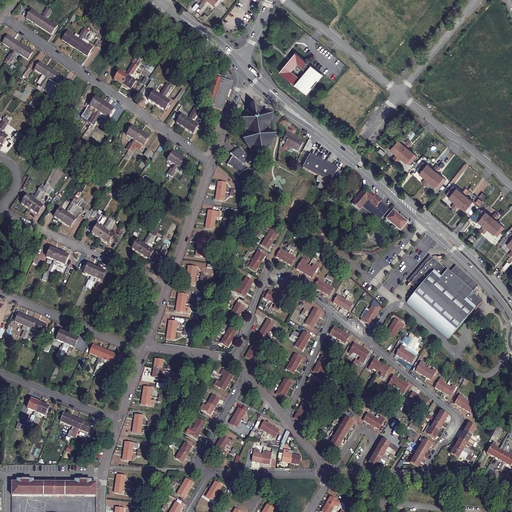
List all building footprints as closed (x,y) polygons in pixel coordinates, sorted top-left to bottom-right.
[(383,0),(394,9),(401,0),(383,0)] [(39,27),(51,11),(49,9),(44,15),(45,16),(44,18),(37,13),(38,13),(33,9),(27,18),(39,27)] [(54,13),(51,11),(39,27),(52,36),(58,27),(54,24),(53,25),(47,20),(48,18),(50,19),(54,13)] [(62,41),(74,50),(86,34),(84,32),(80,38),(81,39),(79,41),(72,36),(73,35),(68,32),(62,41)] [(86,34),(74,50),(87,59),(93,50),(88,47),(88,48),(81,43),(83,41),(84,41),(88,35),(86,34)] [(6,61),(9,62),(19,45),(6,37),(0,46),(5,49),(6,48),(13,53),(11,55),(10,55),(6,61)] [(19,45),(9,62),(11,64),(15,58),(14,57),(15,54),(22,59),(21,60),(26,63),(32,54),(19,45)] [(292,85),(293,85),(293,86),(294,87),(295,87),(296,87),(297,87),(305,94),(321,74),(309,64),(310,63),(309,61),(308,60),(307,59),(306,59),(304,60),(295,53),(290,59),(289,58),(287,61),(288,61),(279,72),(290,81),(290,82),(290,83),(291,84),(292,85)] [(481,62),(469,64),(471,77),(483,76),(481,62)] [(114,80),(122,86),(135,67),(132,65),(127,74),(128,74),(126,77),(119,72),(114,80)] [(37,90),(40,91),(50,75),(37,66),(32,74),(40,79),(38,83),(41,85),(37,90)] [(135,67),(122,86),(130,91),(136,84),(129,79),(131,76),(132,77),(138,69),(135,67)] [(23,81),(30,74),(27,72),(21,79),(23,81)] [(50,75),(40,91),(42,93),(46,87),(45,86),(46,84),(53,88),(53,89),(58,92),(63,83),(50,75)] [(222,111),(232,83),(222,79),(217,92),(214,91),(209,102),(213,103),(212,107),(222,111)] [(483,81),(462,84),(463,90),(473,89),(474,94),(483,92),(482,88),(484,88),(483,81)] [(147,100),(156,106),(169,86),(167,85),(161,93),(162,94),(160,96),(153,92),(147,100)] [(169,86),(156,106),(165,112),(170,103),(163,98),(164,96),(166,96),(171,88),(169,86)] [(475,96),(479,117),(487,116),(486,108),(500,106),(498,92),(475,96)] [(89,107),(93,110),(96,112),(94,114),(89,123),(91,125),(104,104),(94,98),(89,107)] [(113,110),(104,104),(91,125),(93,126),(99,117),(100,115),(102,116),(107,119),(113,110)] [(271,148),(273,138),(269,129),(270,128),(269,128),(271,118),(265,111),(265,109),(264,109),(263,110),(257,108),(257,107),(255,105),(253,105),(251,107),(251,109),(246,112),(244,112),(244,114),(242,123),(245,131),(245,133),(246,133),(245,143),(251,151),(258,153),(258,155),(259,156),(262,156),(264,155),(265,152),(271,148)] [(176,124),(184,129),(197,110),(194,109),(188,117),(190,118),(188,121),(181,116),(176,124)] [(197,110),(184,129),(193,135),(198,127),(191,123),(192,120),(194,121),(199,112),(197,110)] [(6,122),(0,131),(0,145),(2,147),(7,139),(0,134),(2,131),(3,132),(9,123),(6,122)] [(128,152),(140,133),(132,128),(126,136),(131,139),(128,143),(130,144),(126,150),(128,152)] [(303,144),(298,141),(294,138),(295,136),(288,132),(283,141),(287,143),(285,145),(299,152),(303,144)] [(148,139),(140,133),(128,152),(131,154),(135,147),(136,148),(139,144),(143,147),(148,139)] [(391,142),(402,151),(410,142),(408,140),(404,144),(398,140),(395,138),(391,142)] [(395,160),(402,151),(391,142),(388,146),(390,148),(390,149),(396,154),(395,156),(393,158),(395,160)] [(412,144),(410,142),(402,151),(417,163),(421,159),(417,157),(418,156),(415,154),(409,148),(412,144)] [(244,182),(249,178),(245,172),(248,169),(243,165),(249,156),(243,152),(240,148),(230,155),(233,157),(228,165),(233,168),(244,182)] [(411,165),(414,167),(417,163),(402,151),(395,160),(397,162),(401,158),(407,163),(411,165)] [(169,177),(181,158),(173,153),(167,162),(174,166),(171,170),(170,169),(166,175),(169,177)] [(310,155),(303,169),(318,177),(316,180),(316,182),(319,184),(317,187),(322,190),(327,182),(330,183),(337,170),(310,155)] [(189,164),(181,158),(169,177),(171,178),(175,172),(174,171),(177,168),(184,172),(189,164)] [(424,161),(420,166),(432,175),(439,166),(436,164),(435,166),(433,168),(427,163),(427,164),(424,161)] [(422,182),(424,184),(432,175),(420,166),(417,170),(420,173),(425,178),(422,182)] [(441,168),(439,166),(432,175),(443,184),(446,180),(443,178),(444,177),(438,172),(439,170),(439,169),(441,168)] [(454,177),(457,173),(447,167),(445,171),(454,177)] [(33,172),(33,173),(35,170),(31,168),(26,176),(29,178),(33,172)] [(432,175),(424,184),(426,186),(428,184),(430,181),(439,188),(443,184),(432,175)] [(290,226),(313,183),(314,182),(305,178),(282,221),(288,224),(290,226)] [(218,182),(217,191),(226,193),(227,184),(218,182)] [(454,185),(450,190),(461,199),(468,190),(466,189),(463,193),(454,185)] [(21,204),(29,210),(41,190),(39,189),(33,197),(35,198),(33,201),(26,196),(21,204)] [(41,190),(29,210),(38,216),(43,207),(36,202),(37,200),(38,201),(44,192),(41,190)] [(452,206),(454,208),(461,199),(450,190),(446,194),(455,202),(452,206)] [(470,192),(468,190),(461,199),(473,208),(476,204),(472,201),(472,200),(467,196),(470,192)] [(226,193),(217,191),(215,200),(224,201),(226,193)] [(475,202),(478,205),(486,195),(483,192),(475,202)] [(379,222),(388,211),(380,203),(381,202),(376,198),(376,199),(368,193),(366,196),(362,193),(351,206),(359,212),(366,202),(375,209),(376,208),(379,210),(378,212),(379,213),(374,219),(377,221),(379,222)] [(469,213),(473,208),(461,199),(454,208),(456,210),(459,205),(469,213)] [(53,218),(61,223),(73,204),(71,202),(65,211),(66,212),(65,214),(58,210),(53,218)] [(97,208),(101,211),(106,205),(101,202),(97,208)] [(76,206),(73,204),(61,223),(70,229),(75,221),(68,216),(69,214),(71,215),(76,206)] [(312,213),(323,223),(327,218),(316,208),(312,213)] [(83,211),(86,213),(83,218),(87,220),(91,213),(85,209),(83,211)] [(482,209),(479,213),(490,222),(497,214),(495,212),(492,216),(485,211),(485,212),(482,209)] [(208,211),(207,220),(215,222),(216,218),(219,219),(220,213),(208,211)] [(393,225),(390,228),(394,231),(396,228),(400,231),(407,222),(393,211),(384,222),(385,223),(387,220),(393,225)] [(481,230),(483,232),(490,222),(479,213),(475,218),(478,220),(478,221),(484,226),(481,230)] [(499,215),(497,214),(490,222),(502,232),(505,228),(502,226),(502,225),(496,220),(499,215)] [(91,234),(99,239),(112,220),(109,219),(103,228),(104,228),(103,230),(96,226),(91,234)] [(114,222),(112,220),(99,239),(108,245),(113,237),(106,233),(107,230),(109,231),(114,222)] [(215,222),(207,220),(205,229),(221,232),(222,229),(214,228),(215,222)] [(497,236),(502,232),(490,222),(483,232),(484,233),(488,229),(497,236)] [(269,234),(266,239),(274,243),(278,235),(265,227),(263,231),(269,234)] [(365,238),(371,230),(369,228),(363,237),(365,238)] [(378,245),(383,239),(375,231),(370,237),(378,245)] [(132,249),(140,255),(152,235),(150,234),(144,243),(145,243),(144,246),(136,241),(132,249)] [(154,237),(152,235),(140,255),(148,260),(153,252),(150,250),(152,246),(149,245),(154,237)] [(274,243),(266,239),(263,244),(259,242),(258,244),(261,246),(260,248),(264,251),(265,249),(269,251),(274,243)] [(198,240),(197,249),(205,250),(206,247),(210,247),(210,242),(198,240)] [(51,265),(50,265),(46,272),(43,273),(40,280),(45,283),(49,273),(59,253),(50,249),(46,258),(53,261),(51,265)] [(205,250),(197,249),(195,258),(208,260),(209,254),(205,253),(205,250)] [(280,250),(276,258),(284,262),(288,255),(280,250)] [(253,260),(261,265),(266,257),(258,252),(257,254),(253,252),(251,254),(255,257),(253,260)] [(59,253),(49,273),(52,275),(55,267),(54,267),(56,263),(64,266),(68,257),(59,253)] [(296,259),(288,255),(284,262),(292,267),(296,259)] [(431,274),(474,310),(482,301),(472,292),(478,286),(456,266),(450,273),(430,256),(412,278),(413,279),(413,281),(412,282),(410,283),(418,290),(431,274)] [(304,274),(309,267),(306,265),(308,262),(303,259),(296,270),(304,274)] [(256,272),(261,265),(253,260),(249,268),(256,272)] [(85,287),(88,288),(97,268),(88,264),(84,273),(91,277),(89,281),(88,280),(85,287)] [(312,268),(309,267),(304,274),(312,279),(318,268),(313,265),(312,268)] [(187,276),(195,277),(197,268),(188,267),(187,276)] [(97,268),(88,288),(90,289),(93,283),(92,282),(94,278),(102,282),(106,273),(97,268)] [(472,313),(474,310),(431,274),(418,290),(413,296),(406,303),(448,340),(471,313),(472,313)] [(195,281),(195,277),(187,276),(186,285),(194,286),(194,284),(195,281)] [(242,286),(249,290),(254,282),(249,280),(250,278),(247,276),(246,278),(242,286)] [(318,280),(314,288),(322,293),(322,292),(326,285),(318,280)] [(326,285),(322,292),(329,297),(334,290),(326,285)] [(245,298),(249,290),(242,286),(237,293),(236,293),(235,295),(240,297),(241,296),(245,298)] [(272,304),(277,296),(269,292),(265,300),(272,304)] [(179,294),(177,303),(186,305),(187,295),(179,294)] [(285,301),(277,296),(272,304),(277,307),(274,312),(277,314),(285,301)] [(338,296),(334,303),(341,308),(342,308),(346,300),(338,296)] [(346,300),(342,308),(349,313),(354,305),(346,300)] [(233,311),(240,316),(245,308),(234,301),(232,305),(235,307),(233,311)] [(300,315),(303,316),(309,306),(302,302),(300,306),(304,308),(300,315)] [(186,305),(177,303),(176,312),(189,314),(189,308),(186,308),(186,305)] [(310,317),(317,322),(322,314),(310,307),(308,310),(312,312),(310,317)] [(367,315),(375,319),(380,311),(372,307),(367,315)] [(346,316),(348,313),(340,308),(338,312),(346,316)] [(236,324),(240,316),(233,311),(230,316),(226,313),(224,317),(236,324)] [(21,338),(24,339),(32,320),(18,314),(14,322),(27,327),(25,331),(24,331),(21,338)] [(370,327),(375,319),(367,315),(365,319),(363,318),(361,321),(370,327)] [(313,329),(317,322),(310,317),(308,320),(303,317),(300,322),(304,324),(303,326),(307,329),(308,327),(313,329)] [(46,326),(32,320),(24,339),(27,340),(30,333),(28,333),(30,328),(42,334),(46,326)] [(168,331),(177,332),(179,321),(174,320),(174,322),(169,322),(168,331)] [(268,320),(263,328),(271,333),(274,328),(278,330),(280,326),(273,321),(272,323),(268,320)] [(395,320),(390,328),(398,332),(400,328),(402,329),(405,326),(395,320)] [(230,328),(226,336),(233,340),(238,332),(230,328)] [(269,336),(271,333),(263,328),(258,336),(270,343),(273,339),(269,336)] [(338,340),(342,332),(334,328),(332,331),(330,330),(327,334),(329,336),(327,339),(330,341),(333,337),(338,340)] [(386,336),(389,338),(394,341),(395,342),(397,338),(395,337),(398,332),(390,328),(386,336)] [(60,356),(69,335),(60,331),(56,340),(63,344),(61,348),(60,348),(57,355),(60,356)] [(177,332),(168,331),(167,340),(175,341),(177,332)] [(304,332),(299,339),(307,344),(312,337),(304,332)] [(342,332),(338,340),(341,342),(339,346),(343,349),(344,347),(346,348),(349,343),(347,342),(350,337),(342,332)] [(69,335),(60,356),(63,357),(66,350),(64,350),(66,345),(74,349),(78,339),(69,335)] [(228,348),(233,340),(226,336),(221,344),(228,348)] [(307,344),(299,339),(297,343),(293,340),(290,344),(292,345),(291,347),(296,350),(297,349),(302,352),(307,344)] [(255,342),(250,350),(257,355),(262,347),(255,342)] [(358,356),(362,349),(354,344),(348,354),(352,356),(353,354),(358,356)] [(95,369),(99,371),(107,352),(94,346),(91,354),(101,359),(100,363),(98,362),(95,369)] [(396,356),(403,361),(408,353),(404,350),(405,348),(402,346),(396,356)] [(370,353),(362,349),(358,356),(362,359),(360,361),(364,363),(370,353)] [(257,355),(250,350),(245,357),(250,360),(248,362),(253,365),(254,363),(258,365),(261,361),(256,358),(257,355)] [(290,362),(298,367),(303,359),(297,356),(299,354),(292,350),(290,354),(294,356),(290,362)] [(120,358),(107,352),(99,371),(101,372),(104,365),(103,364),(105,360),(117,366),(120,358)] [(408,353),(403,361),(411,366),(417,356),(413,354),(412,356),(408,353)] [(330,361),(322,357),(317,365),(325,370),(330,361)] [(155,360),(154,368),(162,369),(164,361),(155,360)] [(377,372),(382,364),(374,360),(368,369),(372,372),(373,369),(377,372)] [(293,375),(298,367),(290,362),(287,367),(283,364),(281,367),(283,369),(282,371),(287,374),(288,372),(293,375)] [(416,372),(423,377),(428,370),(424,367),(425,365),(422,363),(416,372)] [(389,369),(382,364),(377,372),(382,374),(380,377),(384,379),(389,369)] [(317,365),(313,373),(321,377),(325,370),(317,365)] [(152,377),(157,378),(161,378),(162,369),(154,368),(152,377)] [(230,384),(234,376),(223,370),(220,375),(223,377),(222,380),(230,384)] [(428,370),(423,377),(431,382),(437,372),(434,371),(432,373),(428,370)] [(397,388),(401,381),(393,376),(387,386),(391,388),(392,386),(397,388)] [(285,379),(281,387),(288,392),(293,384),(285,379)] [(435,389),(442,394),(447,386),(443,383),(445,381),(441,379),(435,389)] [(230,384),(222,380),(220,383),(217,381),(214,386),(225,392),(230,384)] [(409,385),(401,381),(397,388),(401,391),(399,393),(403,395),(409,385)] [(326,388),(316,382),(311,390),(319,394),(320,391),(324,393),(326,388)] [(447,386),(442,394),(450,399),(456,389),(453,387),(451,389),(447,386)] [(288,392),(281,387),(278,391),(273,389),(271,392),(275,394),(273,396),(278,399),(279,397),(284,399),(288,392)] [(144,388),(142,397),(151,398),(152,389),(144,388)] [(319,394),(311,390),(306,398),(314,402),(319,394)] [(412,403),(416,405),(421,398),(413,393),(410,398),(408,397),(406,401),(408,402),(407,403),(411,405),(412,403)] [(455,405),(462,410),(467,402),(463,399),(464,397),(461,395),(455,405)] [(213,396),(208,403),(216,408),(220,400),(213,396)] [(151,398),(142,397),(141,406),(154,407),(154,402),(151,401),(151,398)] [(421,398),(416,405),(420,408),(419,410),(423,412),(429,402),(421,398)] [(32,424),(40,404),(31,400),(28,409),(35,412),(33,417),(32,416),(29,423),(32,424)] [(467,402),(462,410),(470,415),(475,407),(471,405),(467,402)] [(216,408),(208,403),(206,406),(203,404),(200,409),(211,416),(216,408)] [(303,403),(298,411),(306,416),(308,412),(312,414),(314,410),(303,403)] [(49,407),(40,404),(32,424),(35,425),(37,419),(36,418),(38,413),(45,416),(49,407)] [(341,415),(342,413),(333,406),(332,409),(341,415)] [(239,408),(234,416),(242,421),(246,413),(239,408)] [(306,416),(298,411),(294,419),(297,421),(296,423),(301,426),(302,424),(305,426),(307,423),(303,420),(306,416)] [(354,421),(354,423),(356,424),(359,416),(347,412),(345,417),(354,421)] [(436,419),(444,424),(449,417),(441,412),(438,416),(436,419)] [(67,437),(70,438),(71,436),(78,419),(64,413),(61,421),(73,426),(71,431),(70,430),(67,437)] [(371,426),(375,418),(371,416),(367,414),(363,421),(371,426)] [(135,415),(133,424),(142,425),(144,416),(135,415)] [(234,416),(229,424),(237,429),(242,421),(234,416)] [(202,432),(206,424),(196,417),(193,422),(196,424),(194,427),(202,432)] [(375,418),(371,426),(379,431),(385,420),(380,417),(378,420),(375,418)] [(444,424),(432,417),(431,420),(435,422),(431,427),(440,432),(444,424)] [(346,418),(341,426),(349,431),(353,423),(346,418)] [(92,425),(78,419),(71,436),(75,438),(79,429),(89,433),(92,425)] [(260,429),(268,434),(272,427),(264,422),(260,429)] [(142,425),(133,424),(132,433),(141,434),(142,425)] [(469,424),(464,432),(472,436),(473,433),(477,428),(469,424)] [(349,431),(341,426),(337,434),(344,438),(349,431)] [(435,440),(440,432),(431,427),(428,426),(424,433),(435,440)] [(194,427),(189,435),(197,439),(202,432),(194,427)] [(272,427),(268,434),(275,439),(280,431),(272,427)] [(398,437),(402,430),(397,427),(393,434),(398,437)] [(476,441),(478,439),(472,436),(464,432),(460,439),(467,444),(471,438),(476,441)] [(332,442),(340,446),(344,438),(337,434),(332,442)] [(222,436),(218,444),(225,448),(227,445),(230,447),(233,442),(222,436)] [(422,443),(419,448),(427,452),(432,445),(421,438),(419,441),(422,443)] [(406,449),(409,443),(403,439),(399,445),(406,449)] [(464,449),(467,444),(460,439),(455,447),(469,455),(471,451),(468,450),(467,451),(464,449)] [(189,445),(180,440),(178,444),(182,446),(180,450),(188,455),(192,447),(189,445)] [(378,448),(386,452),(389,447),(392,449),(393,446),(383,440),(378,448)] [(125,443),(124,452),(132,453),(133,449),(140,450),(140,445),(134,444),(134,442),(130,441),(129,443),(125,443)] [(335,454),(340,446),(332,442),(327,450),(335,454)] [(487,454),(494,459),(499,450),(494,448),(496,443),(494,442),(487,454)] [(225,448),(218,444),(213,452),(224,458),(227,453),(224,451),(225,448)] [(511,446),(506,455),(502,463),(510,468),(511,464),(511,457),(509,456),(511,452),(511,451),(511,446)] [(469,455),(455,447),(450,455),(458,460),(460,456),(470,462),(473,458),(469,455)] [(374,455),(386,462),(387,460),(383,457),(386,452),(378,448),(374,455)] [(411,450),(409,453),(415,456),(423,460),(427,452),(419,448),(416,453),(411,450)] [(252,462),(261,464),(263,455),(259,455),(260,451),(254,450),(252,462)] [(282,462),(291,464),(292,455),(289,455),(290,451),(284,450),(282,462)] [(502,463),(506,455),(499,450),(494,459),(502,463)] [(180,451),(175,458),(183,463),(188,455),(180,451)] [(132,453),(124,452),(122,461),(131,462),(132,457),(132,453)] [(263,455),(261,464),(270,466),(272,454),(267,452),(266,456),(263,455)] [(301,457),(292,455),(291,464),(299,466),(301,457)] [(385,463),(386,462),(374,455),(373,456),(369,463),(376,467),(379,463),(384,466),(385,463)] [(423,460),(415,456),(410,463),(418,468),(423,460)] [(116,484),(124,486),(126,476),(117,475),(116,484)] [(182,487),(189,491),(194,483),(186,479),(182,487)] [(74,484),(33,483),(33,481),(17,481),(17,483),(12,483),(11,497),(96,497),(96,484),(91,484),(91,481),(74,481),(74,484)] [(211,490),(218,494),(221,490),(224,492),(226,488),(222,486),(224,484),(220,482),(219,484),(215,482),(211,490)] [(123,494),(124,486),(116,484),(115,493),(123,494)] [(185,499),(189,491),(182,487),(177,495),(185,499)] [(213,502),(218,494),(211,490),(206,498),(213,502)] [(326,504),(334,509),(339,501),(331,496),(326,504)]
